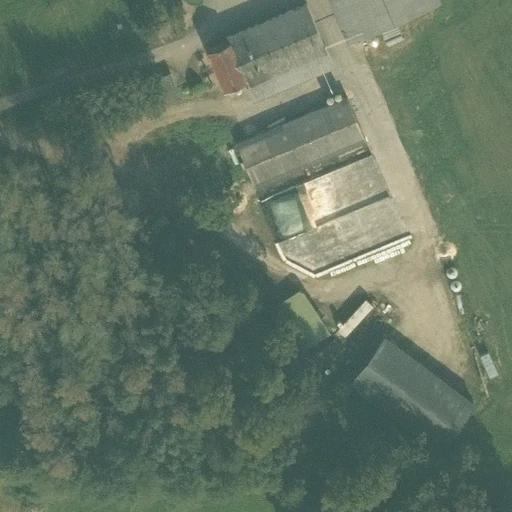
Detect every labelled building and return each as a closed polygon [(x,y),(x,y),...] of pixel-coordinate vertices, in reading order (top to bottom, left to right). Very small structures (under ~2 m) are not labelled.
[(435,0),(329,0),(348,42),(437,4),(435,0)] [(227,41),(206,50),(223,90),(243,81),(245,85),(249,84),(254,96),(331,63),(305,3),(225,37),(227,41)] [(345,97),(234,142),(253,187),(364,141),(345,97)] [(269,195),(283,234),(391,195),(377,156),(269,195)] [(259,203),(273,236),(282,232),(267,199),(259,203)] [(375,333),(344,380),(392,412),(402,397),(453,431),(474,399),(375,333)]
